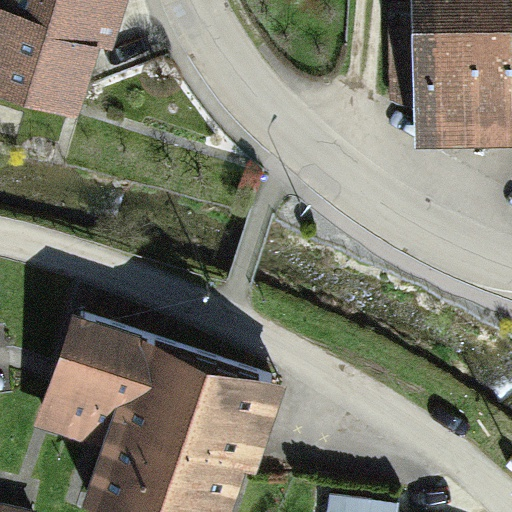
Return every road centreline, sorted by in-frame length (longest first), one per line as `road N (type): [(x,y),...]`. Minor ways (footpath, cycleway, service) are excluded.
road 1 (residential): [(511,500),(445,445),(227,317),(87,257),(0,236)]
road 2 (residential): [(511,266),(430,228),(302,144),(239,86),(186,0)]
